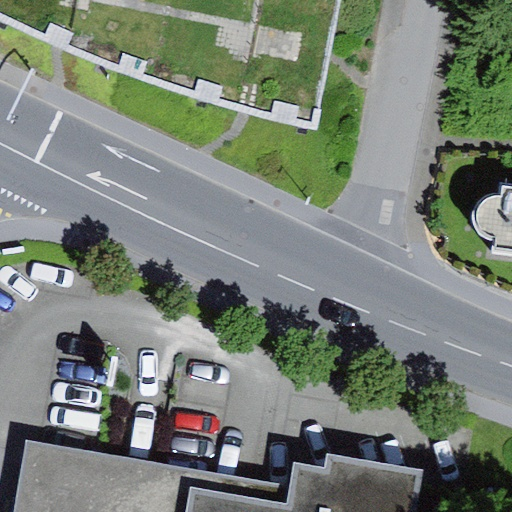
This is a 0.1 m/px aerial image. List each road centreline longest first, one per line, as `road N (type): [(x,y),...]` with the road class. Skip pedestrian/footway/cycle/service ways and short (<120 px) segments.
road 1 (primary): [(356,308),(0,137)]
road 2 (residential): [(438,0),(427,56),(390,137),(356,308)]
road 3 (primary): [(511,366),(356,308)]
